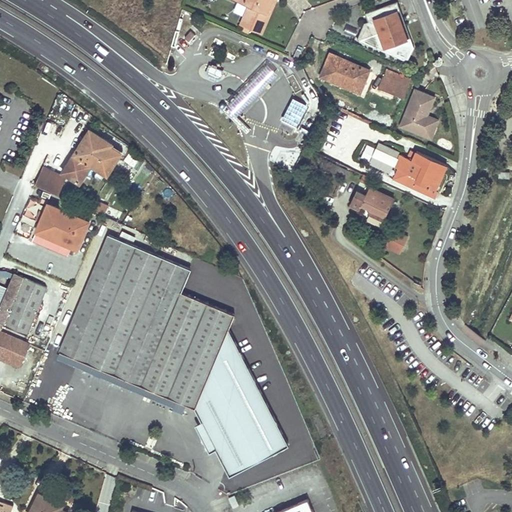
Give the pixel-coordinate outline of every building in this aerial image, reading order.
[(271,0),(234,0),(249,6),(241,24),(261,33),(269,15),(266,13),(271,0)] [(269,15),(275,0),(271,0),(266,13),(269,15)] [(400,12),(397,3),(365,15),(368,24),(365,24),(359,42),(409,64),(414,49),(410,39),(406,40),(397,14),(400,12)] [(400,12),(397,14),(406,40),(410,39),(400,12)] [(195,35),(191,31),(185,37),(189,41),(195,35)] [(361,96),(371,69),(329,52),(318,79),(361,96)] [(227,105),(237,115),(278,73),(268,63),(227,105)] [(222,70),(212,66),(209,67),(207,71),(208,74),(218,78),(221,77),(223,73),(222,70)] [(386,69),(378,88),(404,99),(412,78),(399,73),(399,74),(386,69)] [(415,89),(401,124),(431,137),(439,118),(430,115),(429,118),(425,116),(427,110),(429,111),(435,97),(415,89)] [(296,129),(308,105),(293,98),(281,122),(296,129)] [(321,112),(309,106),(295,133),(307,139),(321,112)] [(373,122),(341,107),(340,110),(372,125),(373,122)] [(67,174),(79,183),(91,165),(107,175),(121,153),(110,145),(111,143),(89,130),(74,154),(63,172),(67,174)] [(110,145),(121,153),(122,151),(111,143),(110,145)] [(393,180),(435,198),(449,166),(416,151),(415,155),(413,160),(400,154),(394,167),(398,169),(393,180)] [(320,167),(347,179),(350,171),(324,159),(320,167)] [(35,184),(58,195),(65,178),(60,176),(42,167),(35,184)] [(280,174),(285,178),(289,172),(284,169),(280,174)] [(363,174),(360,181),(368,185),(371,177),(363,174)] [(356,191),(350,204),(359,209),(361,204),(369,208),(367,212),(383,220),(393,199),(369,188),(365,195),(356,191)] [(103,215),(133,228),(136,220),(109,207),(103,204),(106,195),(100,191),(89,209),(103,215)] [(94,222),(48,203),(37,230),(81,252),(94,222)] [(399,254),(407,236),(387,227),(379,245),(399,254)] [(60,351),(195,407),(202,422),(217,449),(231,475),(289,444),(228,329),(234,314),(181,292),(190,269),(108,234),(60,351)] [(0,268),(0,274),(8,278),(10,273),(0,268)] [(0,323),(26,334),(46,287),(14,273),(0,304),(0,323)] [(0,330),(0,357),(20,366),(30,343),(0,330)] [(202,422),(196,425),(210,452),(217,449),(202,422)] [(29,511),(68,511),(61,508),(46,501),(48,497),(40,493),(29,511)] [(234,507),(240,505),(235,495),(229,498),(234,507)] [(46,501),(61,508),(63,505),(48,497),(46,501)] [(314,511),(310,500),(280,511),(314,511)] [(0,511),(11,511),(14,505),(4,502),(3,504),(0,503),(0,511)]
